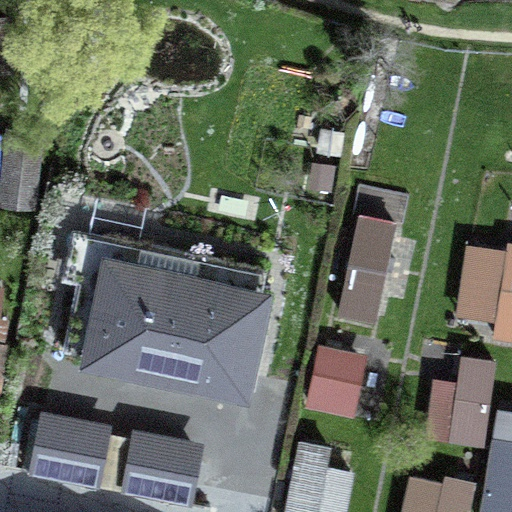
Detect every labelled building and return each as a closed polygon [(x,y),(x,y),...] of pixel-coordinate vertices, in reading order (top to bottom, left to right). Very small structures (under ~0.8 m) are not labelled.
[(0,66),(10,66),(8,25),(0,25),(0,66)] [(3,201),(29,204),(37,133),(12,129),(3,201)] [(63,348),(241,385),(265,267),(139,241),(137,251),(86,240),(63,348)] [(107,488),(121,416),(43,401),(30,474),(107,488)] [(121,416),(107,488),(186,503),(200,431),(121,416)]
